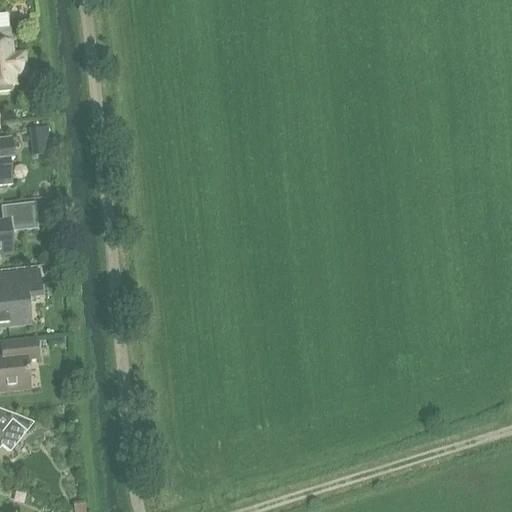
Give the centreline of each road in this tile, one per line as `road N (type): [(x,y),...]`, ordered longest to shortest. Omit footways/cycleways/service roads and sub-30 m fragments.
road 1 (track): [(84,0),(140,511)]
road 2 (track): [(511,431),(252,511)]
